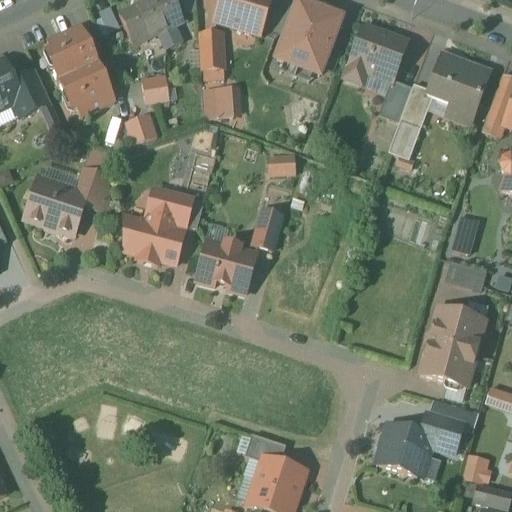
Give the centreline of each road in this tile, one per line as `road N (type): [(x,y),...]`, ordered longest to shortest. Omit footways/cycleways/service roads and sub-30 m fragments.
road 1 (residential): [(328,511),(359,403),(358,376),(343,365),(86,278),(0,315)]
road 2 (residential): [(511,33),(420,0),(32,0),(0,15)]
